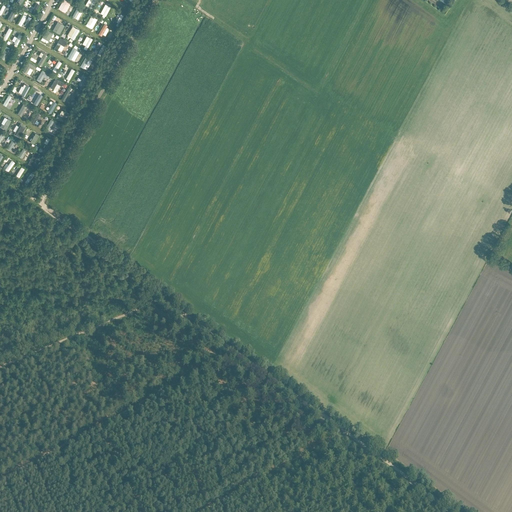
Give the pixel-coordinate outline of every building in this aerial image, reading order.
[(70,3),(65,0),(63,0),(59,7),(66,11),(70,3)] [(53,30),(60,34),(64,25),(58,21),(53,30)] [(42,37),(49,41),(53,33),(47,29),(42,37)] [(54,49),(57,51),(61,44),(64,46),(67,41),(60,37),(54,49)] [(23,71),(27,73),(30,67),(34,69),(36,66),(28,61),(23,71)] [(50,74),(42,69),(36,79),(40,82),(44,76),(48,79),(50,74)] [(50,87),(53,89),(57,83),(62,86),(64,82),(56,78),(50,87)] [(61,99),(64,101),(70,90),(73,92),(75,89),(72,88),(72,87),(69,85),(61,99)] [(58,114),(56,118),(64,123),(69,113),(65,111),(62,116),(58,114)] [(45,128),(48,130),(50,126),(52,127),(55,123),(50,120),(45,128)] [(14,134),(20,138),(26,127),(20,123),(14,134)]
